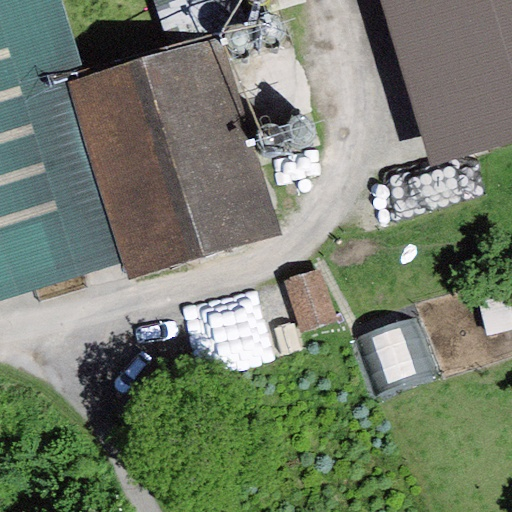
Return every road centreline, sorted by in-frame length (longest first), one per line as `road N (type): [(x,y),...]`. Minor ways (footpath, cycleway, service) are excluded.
road 1 (track): [(328,0),(349,67),(359,143),(340,209),(264,266),(0,329)]
road 2 (track): [(149,511),(38,321)]
